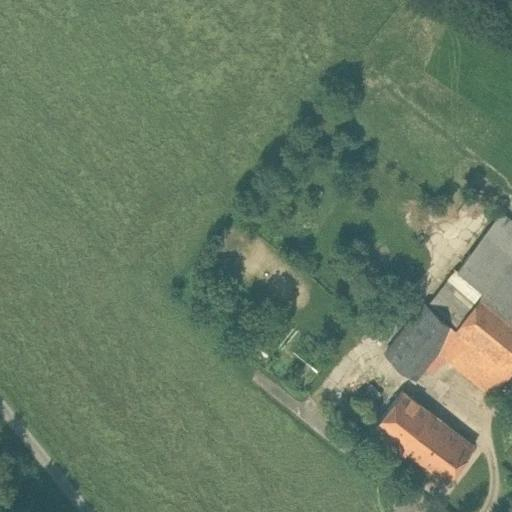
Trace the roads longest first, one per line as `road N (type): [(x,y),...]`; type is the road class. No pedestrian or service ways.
road 1 (track): [(409,0),(317,126),(421,216)]
road 2 (unclassified): [(91,511),(0,399)]
